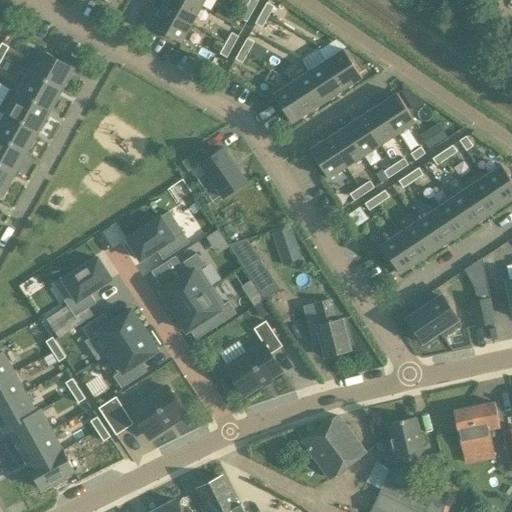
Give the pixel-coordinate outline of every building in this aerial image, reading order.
[(201,7),(189,0),(165,0),(161,8),(191,25),(201,7)] [(255,0),(249,0),(245,8),(252,12),(258,1),(255,0)] [(267,3),(261,13),(268,17),(274,7),(267,3)] [(191,25),(161,8),(151,26),(181,43),(191,25)] [(252,12),(245,8),(239,18),(247,22),(252,12)] [(268,17),(261,13),(255,24),(262,28),(268,17)] [(507,36),(511,29),(511,26),(493,14),(488,22),(507,36)] [(218,54),(225,43),(199,28),(193,39),(218,54)] [(231,33),(225,43),(232,47),(238,37),(231,33)] [(247,38),(241,49),(248,53),(254,42),(247,38)] [(1,43),(0,45),(0,56),(3,58),(9,47),(1,43)] [(232,47),(225,43),(219,54),(227,58),(232,47)] [(248,53),(241,49),(235,60),(242,63),(248,53)] [(326,60),(344,89),(362,78),(343,49),(326,60)] [(42,51),(30,73),(61,90),(60,89),(68,74),(70,75),(73,70),(72,68),(42,51)] [(344,89),(326,60),(308,72),(327,101),(344,89)] [(327,101),(308,72),(291,83),(310,112),(327,101)] [(58,96),(61,90),(30,73),(19,93),(10,89),(50,111),(48,110),(56,95),(58,96)] [(310,112),(291,83),(273,94),(292,123),(310,112)] [(406,88),(401,91),(413,110),(426,102),(406,88)] [(50,111),(10,89),(0,106),(0,111),(38,132),(37,131),(45,116),(46,117),(50,111)] [(379,105),(398,134),(415,122),(397,94),(379,105)] [(398,134),(379,105),(362,116),(381,145),(398,134)] [(35,138),(38,132),(0,111),(6,116),(0,127),(0,138),(26,153),(25,152),(33,137),(35,138)] [(362,116),(345,127),(363,156),(381,145),(362,116)] [(438,124),(420,136),(429,149),(446,137),(438,124)] [(363,156),(345,127),(327,139),(346,167),(363,156)] [(473,146),(466,136),(459,141),(466,151),(473,146)] [(26,153),(0,138),(0,166),(15,174),(13,173),(21,158),(23,159),(26,153)] [(346,167),(327,139),(310,150),(329,179),(346,167)] [(415,161),(425,154),(418,142),(407,149),(415,161)] [(457,152),(452,145),(442,152),(447,159),(457,152)] [(246,182),(223,149),(208,158),(202,149),(182,162),(188,172),(192,170),(198,180),(207,173),(223,197),(246,182)] [(437,166),(447,159),(442,152),(432,159),(437,166)] [(404,158),(393,165),(398,172),(408,165),(404,158)] [(398,172),(393,165),(383,172),(388,179),(398,172)] [(511,181),(501,165),(484,177),(503,206),(511,199),(511,181)] [(11,180),(15,174),(0,166),(0,194),(1,195),(10,179),(11,180)] [(418,168),(408,174),(413,181),(423,175),(418,168)] [(403,188),(413,181),(408,174),(398,181),(403,188)] [(503,206),(484,177),(467,188),(486,217),(503,206)] [(360,188),(364,195),(374,188),(370,181),(360,188)] [(364,195),(360,188),(350,194),(354,201),(364,195)] [(469,228),(486,217),(467,188),(450,200),(469,228)] [(389,197),(384,190),(374,197),(379,204),(389,197)] [(369,211),(379,204),(374,197),(364,204),(369,211)] [(452,239),(469,228),(450,200),(433,211),(452,239)] [(356,225),(368,218),(360,205),(348,213),(356,225)] [(452,239),(433,211),(416,222),(435,251),(452,239)] [(169,212),(127,239),(140,260),(156,250),(163,260),(189,242),(169,212)] [(435,251),(416,222),(399,233),(418,262),(435,251)] [(291,228),(271,234),(283,267),(302,260),(291,228)] [(400,274),(418,262),(399,233),(381,245),(400,274)] [(265,270),(245,241),(228,247),(250,280),(265,270)] [(161,291),(174,311),(212,286),(200,268),(204,265),(197,253),(175,267),(182,277),(161,291)] [(492,258),(484,259),(485,270),(494,268),(492,258)] [(111,279),(97,259),(55,286),(75,317),(96,303),(89,293),(111,279)] [(224,304),(212,286),(174,311),(187,331),(208,317),(215,327),(236,314),(228,302),(224,304)] [(461,325),(437,288),(412,305),(417,312),(407,319),(423,343),(439,332),(443,337),(461,325)] [(264,300),(258,291),(248,297),(254,306),(264,300)] [(495,323),(490,298),(470,302),(475,327),(495,323)] [(330,300),(314,304),(319,325),(309,328),(314,345),(320,343),(323,358),(350,351),(342,319),(335,321),(330,300)] [(271,311),(264,301),(256,307),(263,317),(271,311)] [(106,355),(144,331),(131,310),(110,324),(103,314),(82,328),(90,340),(99,334),(110,352),(106,355)] [(263,343),(226,368),(230,374),(227,376),(236,391),(240,389),(244,395),(281,371),(270,354),(282,347),(265,321),(254,329),(263,343)] [(157,351),(144,331),(106,355),(118,373),(114,376),(121,388),(142,375),(136,364),(157,351)] [(52,352),(59,348),(52,337),(45,342),(52,352)] [(59,348),(52,352),(58,362),(65,358),(59,348)] [(0,380),(14,373),(2,352),(0,353),(0,380)] [(0,406),(25,393),(14,373),(0,380),(0,406)] [(79,389),(72,379),(65,383),(72,393),(79,389)] [(152,438),(163,430),(161,427),(183,413),(167,387),(131,411),(147,436),(150,435),(152,438)] [(85,399),(79,389),(72,393),(78,403),(85,399)] [(36,412),(25,393),(0,406),(0,424),(4,431),(40,411),(40,410),(36,412)] [(98,408),(116,435),(133,424),(115,397),(98,408)] [(495,403),(453,411),(461,449),(491,443),(488,430),(500,427),(495,403)] [(51,431),(40,411),(4,431),(4,432),(8,429),(19,449),(51,431)] [(330,478),(365,452),(338,416),(303,442),(330,478)] [(103,427),(97,417),(90,422),(97,432),(103,427)] [(388,424),(391,440),(381,442),(386,465),(424,457),(416,418),(388,424)] [(103,427),(97,432),(103,442),(110,437),(103,427)] [(510,469),(511,468),(511,430),(503,432),(510,469)] [(62,450),(51,431),(19,449),(30,468),(62,450)] [(74,471),(62,450),(30,468),(42,489),(74,471)] [(390,471),(381,490),(423,511),(444,511),(447,500),(390,471)] [(222,476),(197,489),(205,503),(200,505),(203,511),(244,511),(241,504),(237,506),(222,476)] [(423,511),(381,490),(370,511),(423,511)] [(182,511),(176,500),(152,511),(182,511)]
